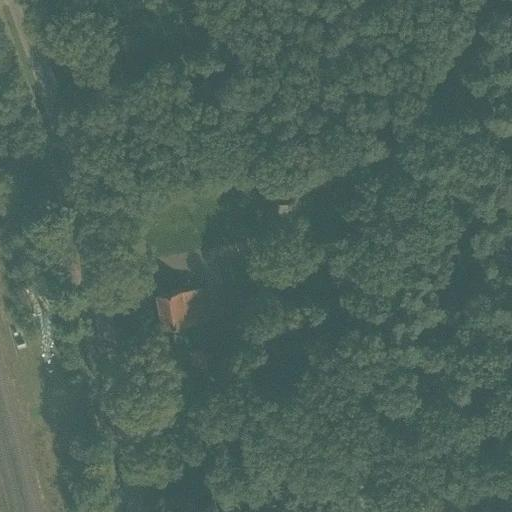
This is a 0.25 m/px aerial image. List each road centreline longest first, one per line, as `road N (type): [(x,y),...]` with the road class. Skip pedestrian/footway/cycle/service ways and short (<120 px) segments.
road 1 (unclassified): [(138,511),(74,155),(20,0)]
road 2 (track): [(137,507),(381,144)]
road 3 (track): [(475,0),(381,144)]
